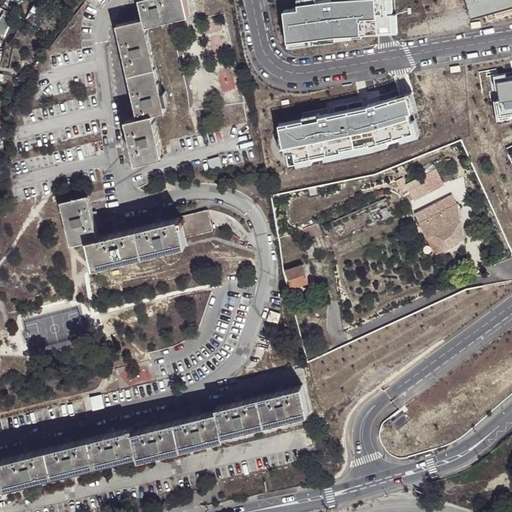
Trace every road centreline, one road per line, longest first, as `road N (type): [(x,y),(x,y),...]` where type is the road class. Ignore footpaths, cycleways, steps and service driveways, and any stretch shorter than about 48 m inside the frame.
road 1 (residential): [(0,444),(211,387),(244,348),(265,280),(255,217),(226,197),(199,193),(147,204),(125,198),(100,35),(117,0)]
road 2 (secondary): [(263,511),(432,468),(511,416)]
